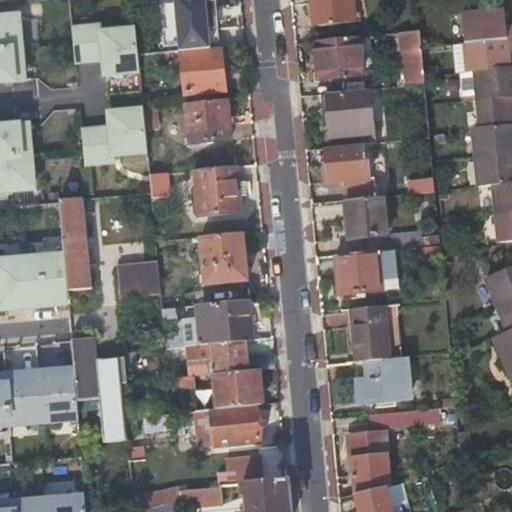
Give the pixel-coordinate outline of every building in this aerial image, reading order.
[(354,23),(352,0),(310,0),(313,27),(354,23)] [(505,11),(463,15),(468,72),(476,71),(481,129),(473,131),(479,186),(493,185),(498,242),(511,241),(511,68),(510,69),(509,52),(511,52),(511,25),(507,26),(505,11)] [(0,52),(20,50),(17,18),(0,19),(0,52)] [(103,36),(102,30),(72,32),(74,64),(86,63),(104,62),(105,80),(122,78),(122,75),(139,74),(135,33),(103,36)] [(137,40),(139,55),(223,48),(222,31),(137,40)] [(405,88),(425,86),(420,31),(400,33),(405,88)] [(361,76),(358,37),(315,41),(319,80),(361,76)] [(20,50),(0,52),(0,83),(23,81),(20,50)] [(220,52),(181,56),(185,95),(224,91),(220,52)] [(373,144),(374,145),(373,130),(369,91),(320,95),(322,110),(327,110),(329,128),(331,148),(373,144)] [(238,100),(250,99),(249,92),(238,93),(238,100)] [(226,101),(186,105),(190,145),(230,141),(226,101)] [(144,109),(146,131),(157,130),(155,108),(144,109)] [(125,115),(125,112),(108,113),(110,132),(92,133),(81,134),(83,166),(114,164),(113,157),(146,154),(143,114),(125,115)] [(0,159),(30,157),(27,126),(0,128),(0,159)] [(343,182),(344,202),(346,201),(378,199),(373,144),(331,148),(324,149),(328,183),(343,182)] [(30,157),(0,159),(0,192),(32,190),(30,157)] [(241,213),(236,168),(194,172),(195,178),(196,185),(199,217),(241,213)] [(150,177),(152,195),(152,201),(170,198),(168,175),(150,177)] [(410,196),(435,194),(434,177),(408,179),(410,196)] [(388,236),(384,198),(378,199),(346,201),(348,220),(341,221),(342,223),(348,222),(349,238),(340,239),(340,241),(388,236)] [(64,257),(67,292),(91,289),(84,199),(59,201),(64,257)] [(394,251),(435,247),(435,239),(422,240),(421,233),(392,236),(393,251),(394,251)] [(246,282),(242,235),(200,240),(204,286),(246,282)] [(398,289),(394,251),(393,251),(335,257),(339,294),(398,289)] [(26,261),(30,308),(68,304),(67,292),(64,257),(26,261)] [(26,261),(0,262),(0,310),(30,308),(26,261)] [(118,271),(121,299),(162,296),(159,267),(118,271)] [(511,267),(487,279),(509,331),(495,338),(511,378),(511,267)] [(203,319),(206,346),(210,346),(246,342),(251,342),(248,302),(202,307),(203,319)] [(366,361),(389,359),(385,306),(351,309),(355,362),(366,361)] [(187,320),(189,348),(206,346),(203,319),(187,320)] [(74,371),(77,402),(98,400),(93,340),(72,341),(74,371)] [(258,371),(276,369),(274,356),(247,359),(246,342),(210,346),(212,359),(189,362),(191,378),(194,377),(213,375),(258,371)] [(409,398),(406,357),(389,359),(366,361),(367,380),(358,382),(359,403),(409,398)] [(355,362),(358,382),(367,380),(366,361),(355,362)] [(77,402),(74,371),(40,374),(44,421),(78,418),(77,402)] [(255,406),(261,406),(258,371),(213,375),(215,397),(209,397),(210,411),(255,406)] [(44,421),(40,374),(6,377),(10,424),(44,421)] [(0,424),(10,424),(6,377),(0,377),(0,424)] [(195,389),(194,377),(191,378),(171,380),(173,392),(195,389)] [(210,411),(194,413),(195,421),(211,419),(214,448),(258,444),(255,406),(210,411)] [(441,423),(440,407),(384,413),(386,428),(441,423)] [(353,493),(355,493),(390,485),(385,432),(349,436),(353,493)] [(286,481),(242,485),(243,497),(246,497),(247,511),(289,511),(289,505),(286,481)] [(405,501),(401,482),(390,485),(355,493),(358,511),(392,511),(391,505),(405,501)] [(180,511),(189,511),(221,508),(218,487),(178,493),(180,511)] [(222,509),(226,509),(225,511),(233,511),(233,488),(222,488),(222,509)] [(103,511),(104,507),(86,508),(86,498),(47,501),(47,511),(103,511)] [(47,511),(47,501),(14,504),(14,511),(47,511)] [(178,511),(176,503),(149,510),(149,511),(178,511)]
